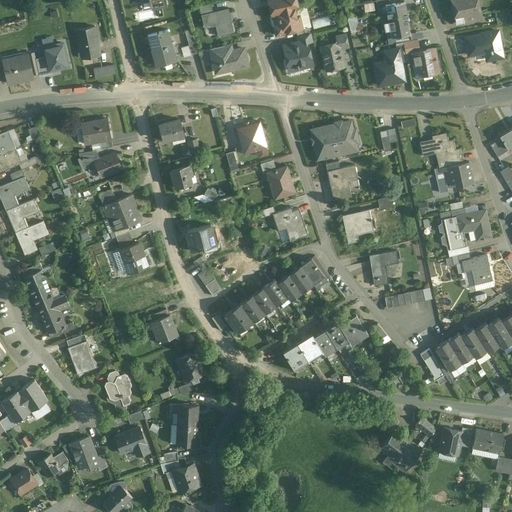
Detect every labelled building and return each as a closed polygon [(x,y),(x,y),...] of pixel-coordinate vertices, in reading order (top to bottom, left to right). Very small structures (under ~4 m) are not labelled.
[(267,0),(272,17),(270,17),(272,26),(273,26),(276,35),(296,30),(301,29),(301,28),(299,19),(297,19),(294,5),(297,5),(296,0),(267,0)] [(451,0),(456,23),(479,19),(475,0),(451,0)] [(211,3),(199,5),(201,14),(213,11),(211,3)] [(213,11),(201,14),(203,23),(202,23),(203,25),(204,25),(204,28),(215,25),(218,35),(234,32),(228,8),(213,11)] [(386,11),(389,24),(407,21),(406,18),(407,18),(405,8),(386,11)] [(507,9),(495,11),(497,24),(509,22),(507,9)] [(314,27),(330,24),(328,16),(312,19),(314,27)] [(409,33),(407,21),(389,24),(392,38),(395,37),(411,34),(410,33),(409,33)] [(95,27),(76,30),(82,59),(101,56),(95,27)] [(166,27),(147,32),(152,48),(171,43),(166,27)] [(309,27),(301,28),(301,29),(296,30),(297,37),(310,34),(309,27)] [(190,28),(183,30),(188,45),(191,54),(197,52),(190,28)] [(498,31),(487,33),(487,34),(466,38),(469,55),(490,51),(492,59),(503,57),(498,31)] [(310,34),(297,37),(299,44),(307,42),(307,43),(312,41),(310,34)] [(345,34),(336,36),(337,42),(338,42),(340,49),(348,47),(345,34)] [(411,34),(395,37),(396,43),(403,42),(412,40),(411,34)] [(416,39),(412,40),(403,42),(405,54),(412,52),(418,51),(416,39)] [(35,55),(39,74),(40,77),(51,74),(51,72),(69,68),(63,41),(43,45),(44,53),(35,55)] [(299,44),(285,47),(290,68),(297,67),(297,68),(299,68),(299,66),(312,63),(307,43),(307,42),(299,44)] [(337,42),(320,46),(326,70),(344,66),(340,49),(338,42),(337,42)] [(396,43),(397,49),(398,49),(401,62),(407,61),(405,54),(403,42),(396,43)] [(171,43),(152,48),(156,65),(176,59),(171,43)] [(188,45),(180,47),(182,57),(191,54),(188,45)] [(225,45),(211,48),(213,55),(226,52),(225,45)] [(226,52),(213,55),(216,72),(248,66),(244,48),(226,52)] [(418,51),(412,52),(416,76),(438,72),(434,48),(418,51)] [(388,63),(374,65),(378,85),(396,82),(395,78),(404,76),(401,62),(398,49),(397,49),(386,51),(388,63)] [(34,53),(28,54),(33,76),(39,74),(35,55),(34,53)] [(28,54),(3,60),(8,84),(33,79),(33,76),(28,54)] [(114,65),(107,66),(108,75),(116,74),(114,65)] [(107,66),(93,69),(95,78),(108,75),(107,66)] [(107,119),(81,123),(85,144),(99,141),(111,139),(107,119)] [(180,119),(159,124),(163,141),(184,135),(180,119)] [(355,145),(350,120),(331,124),(336,151),(348,149),(347,147),(355,145)] [(267,146),(259,121),(236,127),(242,147),(255,143),(257,149),(267,146)] [(331,124),(311,129),(316,153),(325,151),(326,154),(336,151),(331,124)] [(37,126),(28,130),(32,140),(41,136),(37,126)] [(395,128),(387,130),(390,142),(397,141),(395,128)] [(511,128),(500,135),(501,137),(501,138),(508,148),(511,145),(511,128)] [(387,130),(380,131),(384,150),(391,149),(390,142),(387,130)] [(8,131),(0,133),(0,153),(15,147),(8,131)] [(446,132),(432,135),(432,138),(430,139),(432,149),(422,151),(423,156),(436,153),(439,167),(442,167),(449,165),(463,162),(460,148),(455,149),(453,139),(448,140),(446,132)] [(501,138),(491,145),(498,156),(509,150),(508,148),(501,138)] [(111,139),(99,141),(101,149),(113,147),(111,139)] [(196,139),(188,141),(191,153),(199,151),(196,139)] [(430,139),(420,141),(422,151),(432,149),(430,139)] [(15,147),(0,153),(0,172),(19,164),(22,163),(15,147)] [(96,150),(78,153),(83,166),(95,162),(95,161),(100,159),(96,150)] [(233,151),(226,153),(229,166),(237,163),(233,151)] [(100,159),(95,161),(95,162),(101,177),(121,169),(115,153),(100,159)] [(35,157),(22,163),(19,164),(21,170),(38,163),(35,157)] [(272,159),(260,163),(263,173),(266,172),(266,171),(275,168),(272,159)] [(449,165),(442,167),(443,167),(444,167),(447,183),(455,181),(456,186),(473,182),(469,161),(449,165)] [(355,164),(327,170),(329,179),(331,179),(332,185),(330,186),(331,187),(334,199),(333,199),(351,196),(347,178),(357,176),(355,164)] [(511,168),(509,164),(499,171),(511,192),(511,168)] [(189,165),(171,169),(175,187),(192,183),(190,176),(192,176),(189,165)] [(275,168),(266,171),(266,172),(272,191),(277,190),(279,197),(295,192),(287,165),(275,168)] [(21,170),(10,175),(13,182),(24,177),(21,170)] [(13,182),(0,187),(0,196),(6,211),(19,205),(15,196),(30,190),(24,177),(13,182)] [(217,192),(208,188),(207,188),(204,194),(204,195),(213,199),(214,199),(217,194),(217,192)] [(112,189),(99,194),(101,200),(114,195),(112,189)] [(114,195),(101,200),(104,206),(105,206),(105,205),(116,200),(114,195)] [(116,200),(105,205),(105,206),(110,218),(136,208),(131,195),(116,200)] [(390,196),(377,199),(380,209),(392,206),(390,196)] [(19,205),(6,211),(15,233),(28,227),(24,218),(39,211),(34,199),(19,205)] [(273,205),(262,208),(265,215),(272,213),(272,212),(275,211),(273,205)] [(299,207),(292,210),(291,206),(275,211),(272,212),(272,213),(278,230),(286,228),(290,240),(308,234),(299,207)] [(464,207),(451,210),(452,217),(452,218),(456,217),(456,216),(466,214),(464,207)] [(136,208),(110,218),(115,230),(115,231),(127,227),(141,221),(136,208)] [(369,209),(342,215),(348,242),(358,240),(357,234),(373,230),(371,220),(372,220),(371,218),(369,209)] [(466,214),(456,216),(456,217),(459,233),(463,232),(477,229),(479,238),(477,239),(477,240),(483,238),(483,240),(484,239),(484,238),(491,237),(485,210),(466,214)] [(452,217),(444,219),(447,233),(444,233),(441,237),(442,244),(444,244),(449,243),(450,249),(466,246),(463,232),(459,233),(456,217),(452,218),(452,217)] [(28,227),(15,233),(25,255),(37,249),(33,240),(48,234),(43,221),(28,227)] [(210,224),(187,230),(192,251),(216,245),(210,224)] [(127,227),(115,231),(115,230),(113,231),(116,237),(129,232),(127,227)] [(129,232),(116,237),(121,249),(134,244),(129,232)] [(52,242),(38,248),(42,256),(55,250),(52,242)] [(121,249),(120,250),(113,253),(119,269),(126,266),(129,274),(148,266),(139,242),(134,244),(121,249)] [(396,250),(369,254),(374,285),(388,283),(385,264),(398,262),(396,250)] [(469,252),(457,255),(459,262),(461,261),(461,260),(470,258),(469,252)] [(470,258),(461,260),(461,261),(464,272),(471,270),(474,284),(492,280),(486,254),(470,258)] [(328,280),(311,257),(300,265),(311,281),(313,283),(316,288),(328,280)] [(40,263),(32,267),(35,273),(43,270),(40,263)] [(311,281),(300,265),(288,273),(300,289),(311,281)] [(206,266),(196,272),(213,296),(222,289),(206,266)] [(32,267),(22,271),(25,277),(35,273),(32,267)] [(35,273),(25,277),(27,283),(43,276),(43,277),(52,273),(49,267),(43,270),(35,273)] [(288,273),(277,281),(286,294),(289,298),(300,289),(288,273)] [(27,283),(37,306),(53,299),(43,277),(43,276),(27,283)] [(275,278),(263,286),(275,302),(286,294),(277,281),(275,278)] [(263,286),(252,294),(264,311),(275,302),(263,286)] [(386,304),(387,311),(433,302),(431,290),(385,299),(386,304)] [(53,299),(37,306),(48,333),(64,326),(64,325),(57,310),(68,305),(69,307),(70,307),(65,294),(53,299)] [(264,311),(252,294),(241,302),(252,319),(264,311)] [(241,302),(224,314),(236,330),(252,319),(241,302)] [(166,310),(148,317),(150,322),(168,315),(166,310)] [(511,313),(501,320),(511,337),(511,313)] [(226,326),(217,314),(212,318),(220,330),(226,326)] [(339,324),(348,338),(351,344),(368,333),(356,314),(339,324)] [(168,315),(150,322),(159,343),(178,335),(169,315),(168,315)] [(511,337),(501,320),(499,317),(487,325),(499,343),(500,346),(511,338),(511,337)] [(348,338),(339,324),(337,321),(326,329),(336,346),(336,345),(348,338)] [(72,322),(64,325),(64,326),(48,333),(50,338),(75,328),(72,322)] [(387,334),(377,322),(369,327),(377,340),(387,334)] [(487,325),(486,322),(474,330),(485,348),(487,350),(499,343),(487,325)] [(485,348),(474,330),(473,328),(461,335),(472,353),(473,355),(485,348)] [(336,346),(326,329),(314,336),(313,336),(322,351),(324,353),(336,346)] [(472,353),(461,335),(459,332),(447,340),(460,360),(472,353)] [(322,351),(313,336),(314,336),(312,333),(297,342),(308,359),(322,351)] [(84,334),(66,341),(69,347),(86,341),(84,334)] [(460,360),(447,340),(435,347),(443,360),(448,367),(460,360)] [(69,347),(68,348),(77,374),(96,367),(86,341),(69,347)] [(297,342),(283,351),(293,368),(308,359),(297,342)] [(429,348),(420,353),(443,390),(451,384),(450,382),(438,363),(429,348)] [(196,352),(176,360),(185,382),(192,379),(193,383),(199,380),(198,377),(204,374),(196,352)] [(443,360),(438,363),(450,382),(455,379),(448,367),(443,360)] [(408,363),(379,379),(385,389),(414,373),(408,363)] [(115,371),(109,373),(107,378),(108,381),(120,377),(119,376),(118,372),(115,371)] [(124,374),(119,376),(120,377),(108,381),(106,382),(104,386),(109,398),(114,400),(120,398),(123,406),(129,404),(131,401),(129,396),(130,396),(131,393),(130,389),(131,386),(127,375),(124,374)] [(34,380),(1,402),(9,415),(14,423),(15,423),(48,400),(34,380)] [(190,383),(178,387),(181,394),(193,390),(190,383)] [(197,405),(179,404),(178,424),(196,425),(197,405)] [(141,410),(127,416),(130,424),(144,418),(141,410)] [(14,423),(9,415),(0,421),(0,423),(4,429),(4,430),(6,433),(12,429),(11,428),(16,425),(15,423),(14,423)] [(435,427),(421,416),(415,424),(429,435),(435,427)] [(196,425),(178,424),(177,444),(195,445),(196,425)] [(468,443),(472,429),(464,427),(463,430),(445,425),(439,447),(458,452),(461,441),(468,443)] [(139,427),(115,436),(122,453),(136,447),(139,455),(149,451),(139,427)] [(422,448),(396,427),(380,447),(406,468),(422,448)] [(503,434),(476,429),(472,446),(499,452),(503,434)] [(89,437),(70,444),(76,460),(75,460),(76,461),(77,460),(80,468),(88,465),(90,468),(97,465),(95,458),(97,457),(89,437)] [(498,457),(499,452),(472,447),(471,452),(498,457)] [(177,451),(164,454),(165,463),(178,460),(177,451)] [(68,461),(62,452),(57,455),(63,464),(68,461)] [(57,455),(52,458),(50,454),(38,462),(47,477),(60,469),(59,468),(63,465),(63,464),(57,455)] [(97,457),(95,458),(97,465),(99,470),(107,467),(103,455),(97,457)] [(504,459),(497,457),(495,469),(502,471),(504,459)] [(511,460),(504,459),(502,471),(509,472),(511,460)] [(165,463),(160,464),(163,474),(173,470),(173,469),(180,467),(178,460),(165,463)] [(180,467),(173,469),(173,470),(180,490),(181,490),(199,485),(199,483),(193,466),(192,466),(183,469),(181,467),(180,467)] [(28,469),(11,480),(20,493),(37,483),(28,469)] [(109,484),(105,489),(111,495),(121,486),(122,486),(125,483),(120,478),(116,482),(109,484)] [(111,495),(103,504),(111,511),(115,511),(131,496),(122,486),(121,486),(111,495)] [(482,498),(481,511),(489,511),(490,498),(482,498)]
